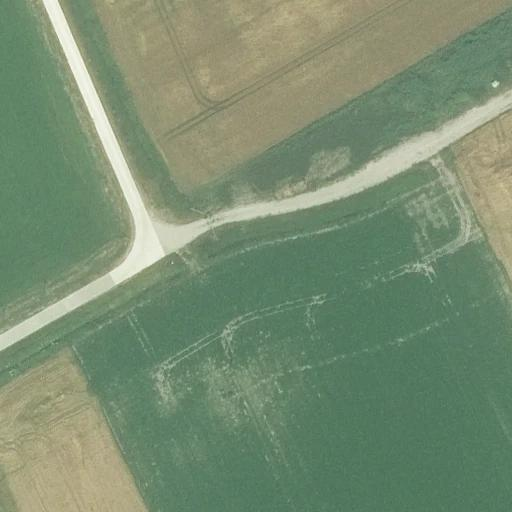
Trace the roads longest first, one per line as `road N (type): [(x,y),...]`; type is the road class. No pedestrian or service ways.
road 1 (unclassified): [(0,344),(159,245),(51,0)]
road 2 (track): [(511,100),(319,197),(209,223),(159,245)]
